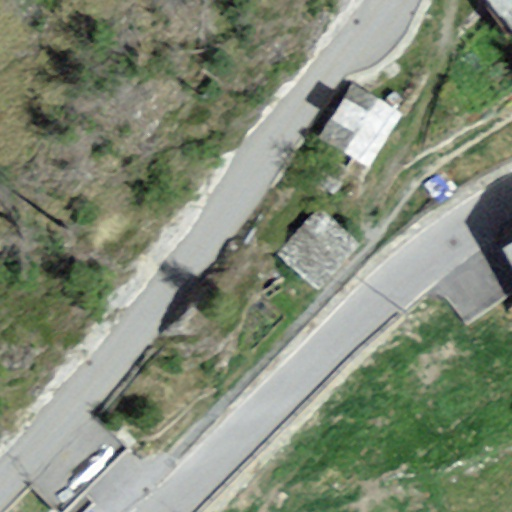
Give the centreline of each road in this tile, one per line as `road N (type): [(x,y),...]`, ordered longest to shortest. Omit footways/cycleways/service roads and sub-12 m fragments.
road 1 (residential): [(0,490),(104,371),(389,0)]
road 2 (unclassified): [(511,199),(408,275),(159,511)]
